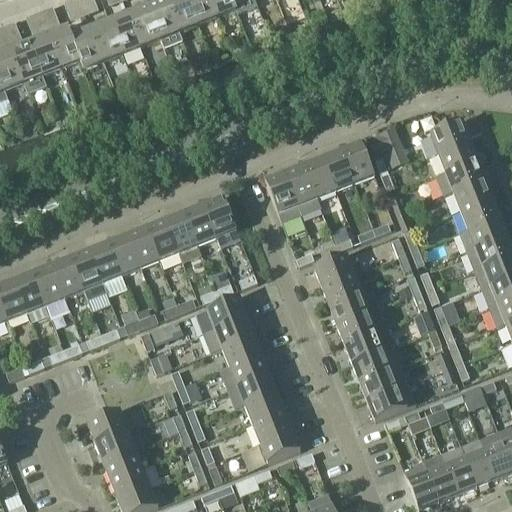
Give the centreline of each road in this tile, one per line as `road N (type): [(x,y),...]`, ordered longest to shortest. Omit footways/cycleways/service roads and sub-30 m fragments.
road 1 (residential): [(378,511),(227,136)]
road 2 (tertiary): [(511,62),(440,58),(389,69),(227,136)]
road 3 (tertiary): [(227,136),(0,232)]
road 4 (residential): [(97,511),(93,500),(82,505),(61,487),(21,413),(86,399)]
